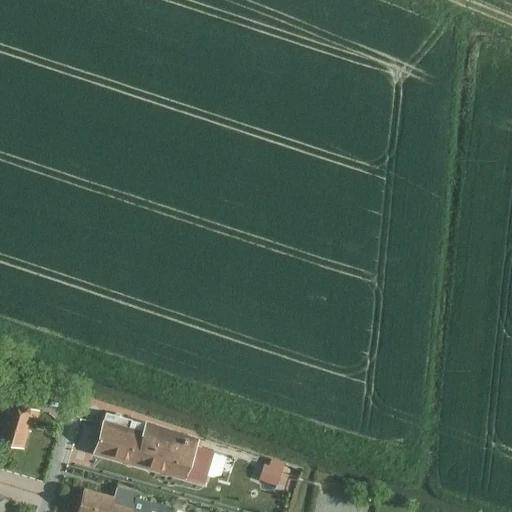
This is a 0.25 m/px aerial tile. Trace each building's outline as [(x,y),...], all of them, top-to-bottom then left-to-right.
[(0,444),(19,448),(25,414),(0,408),(0,444)] [(132,434),(102,424),(91,455),(194,490),(205,457),(186,451),(191,435),(138,416),(132,434)] [(265,470),(254,466),(249,481),(283,492),(288,478),(275,474),(280,462),(269,458),(265,470)] [(173,511),(174,511),(74,485),(66,511),(173,511)] [(0,511),(6,511),(11,499),(0,495),(0,511)]
